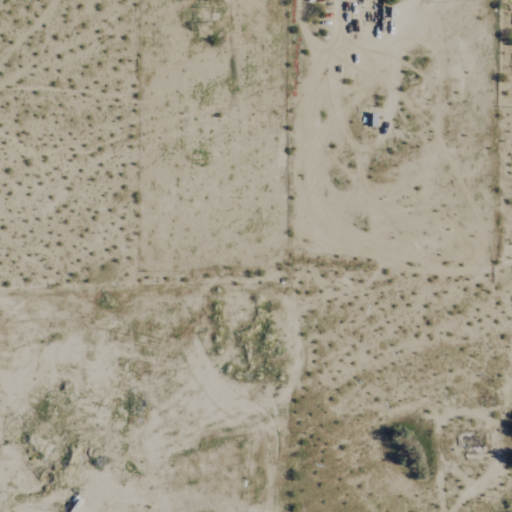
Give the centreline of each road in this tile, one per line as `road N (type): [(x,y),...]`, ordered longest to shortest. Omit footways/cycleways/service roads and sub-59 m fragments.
road 1 (track): [(0,295),(273,302)]
road 2 (track): [(273,302),(274,511)]
